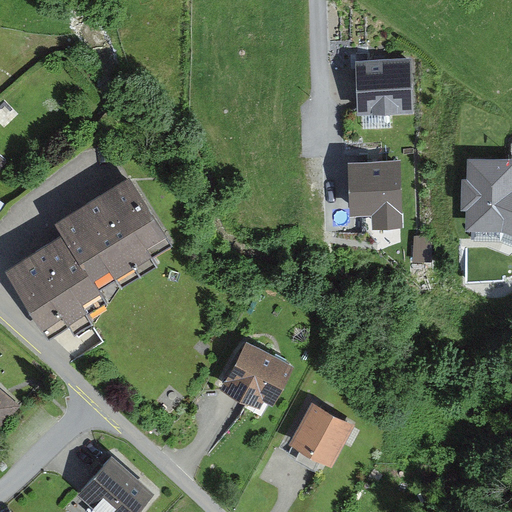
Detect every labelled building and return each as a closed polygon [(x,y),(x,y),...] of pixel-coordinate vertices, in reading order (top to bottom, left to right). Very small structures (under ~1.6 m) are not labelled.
[(411,109),(409,56),(354,58),(355,111),(411,109)] [(400,158),(347,159),(349,216),(402,214),(400,158)] [(511,159),(468,159),(467,229),(502,230),(511,233),(511,159)] [(172,244),(124,176),(53,218),(61,231),(6,265),(44,325),(172,244)] [(286,366),(242,343),(219,386),(263,409),(286,366)] [(0,388),(0,425),(1,427),(19,406),(0,388)] [(345,421),(307,400),(283,445),(321,465),(345,421)] [(130,511),(148,490),(107,455),(75,493),(97,511),(130,511)]
